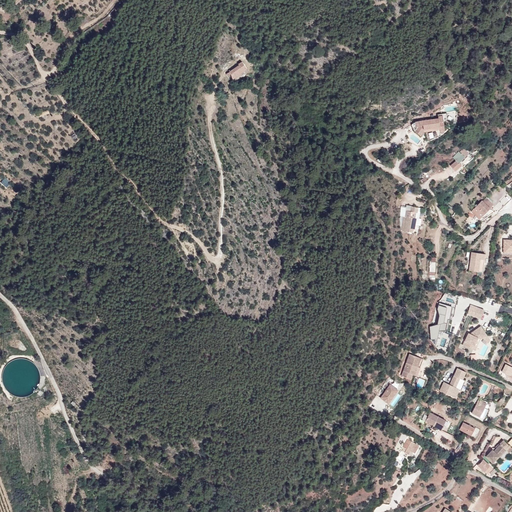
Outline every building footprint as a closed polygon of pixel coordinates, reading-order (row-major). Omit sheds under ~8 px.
[(236,68),(230,72),(232,77),(239,73),(236,68)] [(436,117),(421,122),(422,126),(418,128),(419,130),(418,132),(421,134),(423,131),(439,126),(443,125),(441,119),(437,120),(436,117)] [(424,133),(423,131),(421,134),(418,132),(419,130),(418,128),(414,134),(421,138),(424,133)] [(467,152),(465,150),(462,147),(458,150),(457,149),(453,153),(455,155),(453,158),(454,159),(449,164),(454,170),(460,164),(457,161),(467,152)] [(500,191),(488,205),(491,207),(495,203),(497,205),(505,195),(500,191)] [(420,206),(405,204),(403,215),(405,216),(402,230),(411,232),(412,227),(414,228),(416,217),(418,218),(420,206)] [(478,206),(476,204),(470,211),(477,216),(483,209),(480,207),(481,206),(480,204),(478,206)] [(484,253),(470,250),(469,259),(466,259),(464,269),(481,271),(484,253)] [(441,305),(438,326),(433,326),(430,344),(437,345),(436,350),(448,351),(450,334),(448,334),(451,306),(441,305)] [(483,309),(475,306),(472,315),(480,317),(483,309)] [(479,325),(469,333),(467,332),(462,344),(474,349),(479,337),(485,334),(479,325)] [(406,360),(410,352),(402,348),(392,369),(401,373),(403,368),(405,369),(409,361),(406,360)] [(456,375),(459,376),(462,369),(455,366),(446,382),(440,379),(436,387),(450,395),(455,386),(451,385),(456,375)] [(456,375),(451,385),(455,386),(456,387),(461,377),(459,376),(456,375)] [(388,381),(378,395),(387,401),(397,387),(388,381)] [(444,410),(447,403),(438,399),(435,405),(444,410)] [(471,412),(477,415),(482,402),(476,399),(471,412)] [(428,408),(423,418),(431,422),(439,427),(444,417),(428,408)] [(431,422),(423,418),(422,420),(425,421),(424,425),(428,427),(431,422)] [(462,424),(459,423),(457,427),(468,432),(471,425),(471,424),(464,421),(463,422),(462,424)] [(414,441),(407,437),(400,448),(404,450),(406,447),(409,449),(414,441)] [(490,447),(487,450),(497,455),(504,447),(507,450),(511,447),(501,438),(491,448),(490,447)] [(483,454),(491,461),(497,455),(487,450),(483,454)] [(487,476),(494,469),(484,460),(478,466),(487,476)]
